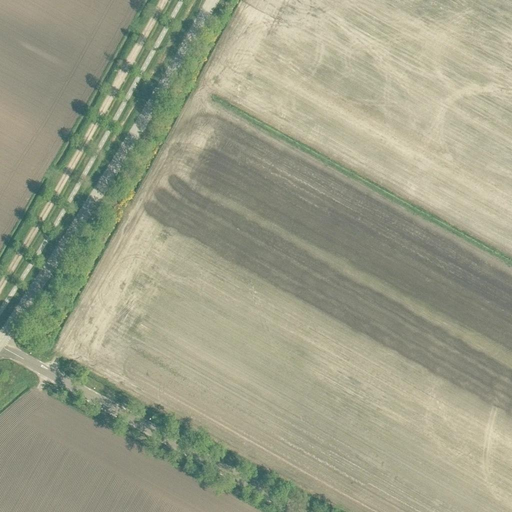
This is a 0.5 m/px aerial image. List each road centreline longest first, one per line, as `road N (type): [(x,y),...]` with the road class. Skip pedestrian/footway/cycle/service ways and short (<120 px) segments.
road 1 (tertiary): [(0,341),(213,0)]
road 2 (unclassified): [(298,511),(0,347)]
road 3 (track): [(0,290),(163,0)]
